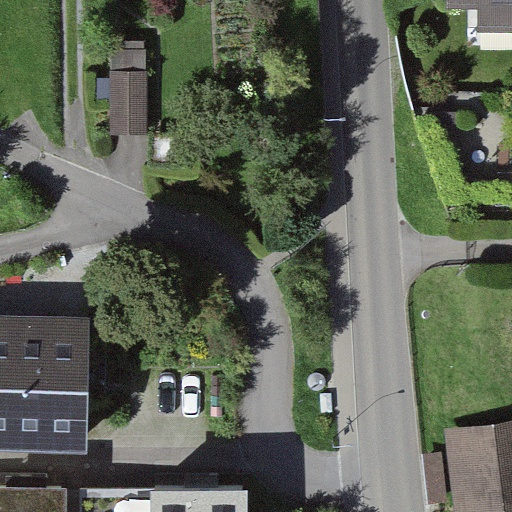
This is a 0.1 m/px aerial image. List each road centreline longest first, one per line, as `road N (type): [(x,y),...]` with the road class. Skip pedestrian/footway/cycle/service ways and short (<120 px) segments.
road 1 (residential): [(388,477),(361,0)]
road 2 (residential): [(0,251),(58,237),(93,206),(207,234),(264,305),(274,449)]
road 3 (track): [(69,0),(77,165),(93,206),(0,149)]
road 4 (residential): [(0,455),(274,449)]
road 5 (residential): [(274,449),(298,475),(388,477)]
